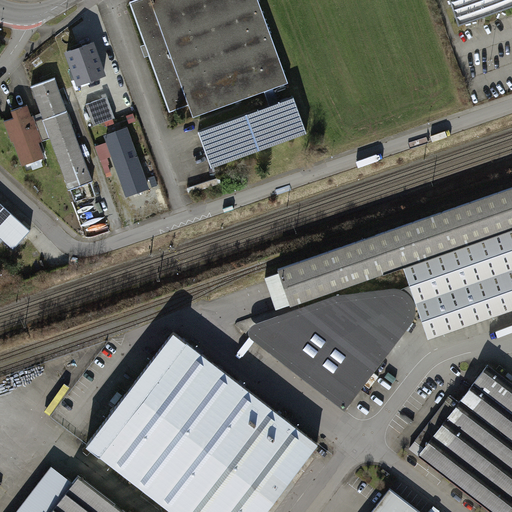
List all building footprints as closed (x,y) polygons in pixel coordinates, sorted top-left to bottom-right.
[(261,0),(142,0),(131,4),(170,111),(192,103),(196,116),(292,81),(261,0)] [(511,0),(452,0),(460,22),(511,3),(511,0)] [(64,49),(76,86),(107,75),(94,38),(64,49)] [(57,80),(32,88),(68,190),(93,181),(57,80)] [(116,117),(108,97),(86,105),(95,126),(116,117)] [(300,98),(205,133),(217,167),(312,132),(300,98)] [(17,119),(7,122),(22,165),(45,157),(40,141),(43,140),(31,105),(14,111),(17,119)] [(150,188),(128,127),(106,135),(127,196),(150,188)] [(511,308),(511,190),(280,273),(292,307),(405,267),(430,337),(511,308)] [(0,200),(0,232),(15,246),(31,229),(0,200)] [(337,296),(258,328),(348,404),(408,327),(414,318),(414,305),(409,296),(398,290),(381,291),(337,296)] [(181,338),(99,448),(184,511),(270,511),(322,444),(181,338)] [(511,511),(511,389),(489,372),(425,457),(498,511),(511,511)] [(55,468),(20,511),(131,511),(84,476),(77,485),(55,468)] [(416,511),(394,495),(381,511),(416,511)]
